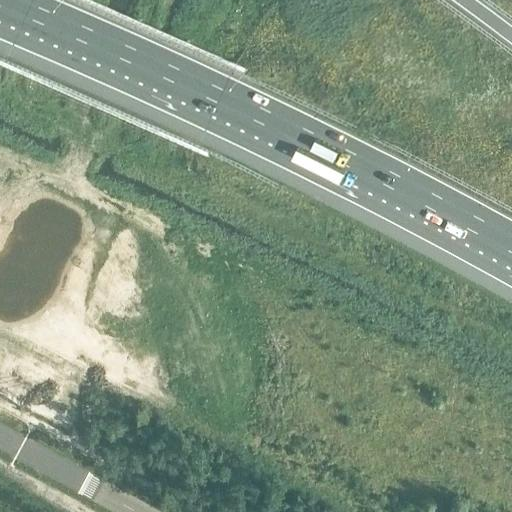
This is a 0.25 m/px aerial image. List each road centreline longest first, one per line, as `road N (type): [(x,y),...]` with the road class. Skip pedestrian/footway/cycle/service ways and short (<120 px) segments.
road 1 (motorway): [(0,0),(291,129),(511,245)]
road 2 (unclassified): [(0,437),(135,511)]
